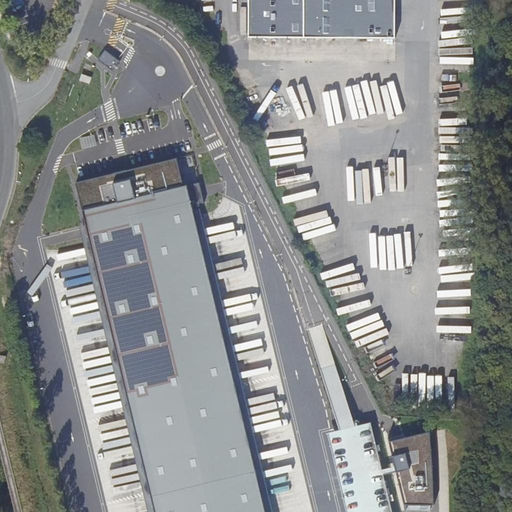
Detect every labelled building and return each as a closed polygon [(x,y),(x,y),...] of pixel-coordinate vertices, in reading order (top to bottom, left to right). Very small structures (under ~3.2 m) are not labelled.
[(395,38),(395,0),(249,0),(249,38),(304,38),(395,38)] [(99,61),(113,72),(121,62),(106,51),(99,61)] [(245,115),(262,148),(263,148),(276,142),(259,108),(245,115)] [(156,511),(264,511),(191,204),(202,201),(198,181),(186,183),(177,156),(77,180),(156,511)] [(453,491),(439,495),(441,503),(455,499),(453,491)]
